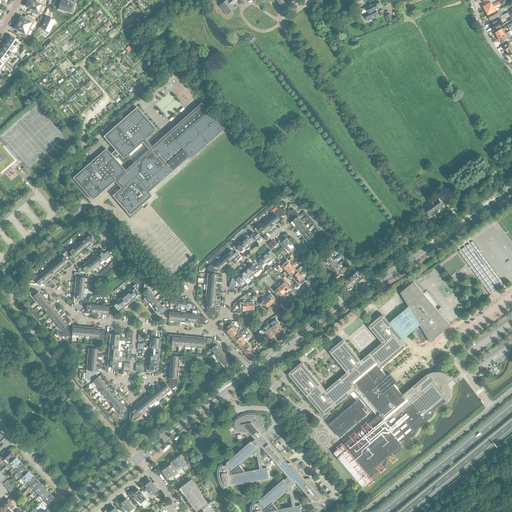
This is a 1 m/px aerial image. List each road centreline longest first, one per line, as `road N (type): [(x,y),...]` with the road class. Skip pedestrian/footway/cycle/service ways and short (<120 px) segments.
road 1 (tertiary): [(344,305),(511,192)]
road 2 (tertiary): [(364,511),(511,391)]
road 3 (motorway): [(511,409),(385,511)]
road 4 (residential): [(127,445),(39,338)]
road 5 (motorway): [(404,511),(511,423)]
